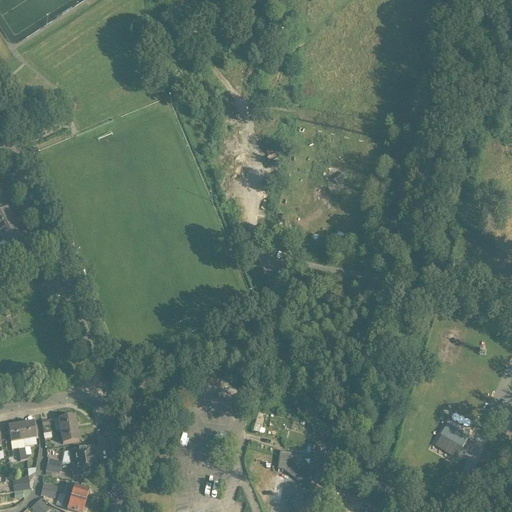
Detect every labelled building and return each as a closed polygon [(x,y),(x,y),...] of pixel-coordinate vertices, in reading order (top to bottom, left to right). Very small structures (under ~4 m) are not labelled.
[(0,225),(9,221),(11,220),(6,210),(0,213),(0,225)] [(0,237),(1,240),(15,233),(9,221),(0,225),(0,237)] [(8,252),(21,245),(15,233),(1,240),(7,252),(8,252)] [(8,252),(7,252),(0,255),(0,261),(6,259),(8,263),(12,261),(12,262),(28,254),(23,244),(21,245),(8,252)] [(60,433),(76,430),(74,417),(58,420),(60,433)] [(20,426),(23,443),(36,441),(33,424),(20,426)] [(10,446),(23,443),(20,426),(8,428),(10,446)] [(447,426),(440,437),(462,450),(469,439),(447,426)] [(76,430),(60,433),(62,446),(78,443),(76,430)] [(324,447),(323,448),(315,446),(310,471),(311,471),(320,473),(325,474),(330,449),(324,448),(324,447)] [(70,466),(92,462),(89,449),(68,453),(70,466)] [(46,467),(60,470),(61,464),(47,461),(46,467)] [(92,462),(70,466),(72,478),(78,477),(78,478),(94,475),(92,462)] [(59,476),(60,470),(46,467),(45,473),(52,474),(59,476)] [(321,511),(324,508),(325,509),(335,495),(332,492),(326,487),(325,488),(317,482),(320,473),(311,471),(309,482),(305,488),(306,489),(298,500),(295,498),(290,505),(299,511),(321,511)] [(28,480),(18,481),(12,482),(13,494),(29,492),(28,480)] [(65,497),(85,503),(89,491),(69,485),(65,497)] [(41,492),(55,494),(56,488),(43,486),(41,492)] [(54,500),(55,494),(41,492),(40,498),(54,500)] [(82,511),(85,503),(65,497),(62,508),(67,510),(66,511),(68,511),(82,511)] [(35,506),(41,511),(48,511),(49,511),(40,501),(35,506)]
